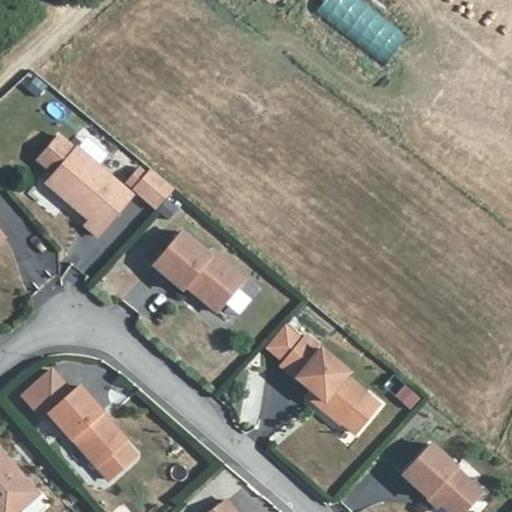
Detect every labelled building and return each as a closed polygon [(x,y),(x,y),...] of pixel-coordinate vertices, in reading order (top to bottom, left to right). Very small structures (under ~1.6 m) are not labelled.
[(358,0),(323,0),(317,9),(384,66),(406,41),(358,0)] [(370,80),(379,62),(361,53),(352,70),(370,80)] [(131,196),(75,149),(74,151),(59,137),(38,161),(53,175),(49,179),(73,198),(68,204),(89,222),(84,227),(97,237),(131,196)] [(170,191),(148,172),(132,191),(154,210),(170,191)] [(73,198),(49,179),(45,185),(68,204),(73,198)] [(209,257),(181,233),(153,267),(182,292),(189,284),(196,290),(196,298),(216,314),(245,281),(212,253),(209,257)] [(229,306),(240,315),(253,300),(242,291),(229,306)] [(267,351),(282,364),(304,339),(288,326),(267,351)] [(348,373),(305,337),(304,339),(281,366),(311,392),(320,399),(315,405),(338,424),(365,391),(346,375),(348,373)] [(100,412),(78,387),(47,413),(70,440),(72,440),(96,467),(123,443),(98,415),(100,412)] [(320,399),(311,392),(306,397),(315,405),(320,399)] [(123,443),(96,467),(107,481),(135,456),(123,443)] [(455,466),(431,444),(402,475),(427,499),(430,495),(440,504),(448,511),(463,511),(481,492),(454,468),(455,466)] [(35,495),(0,455),(0,511),(15,511),(26,502),(35,495)] [(440,504),(430,495),(427,499),(436,508),(440,504)] [(232,511),(226,502),(210,511),(232,511)]
